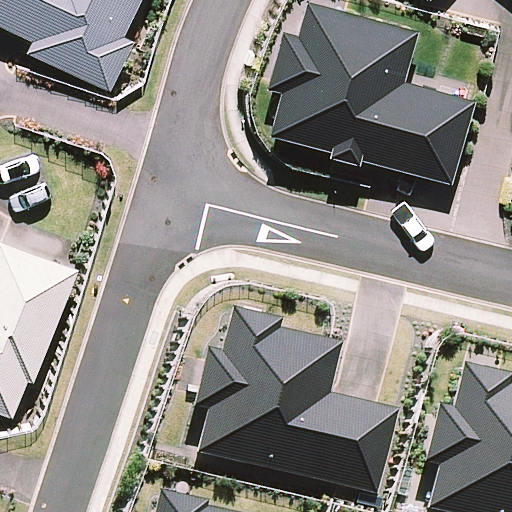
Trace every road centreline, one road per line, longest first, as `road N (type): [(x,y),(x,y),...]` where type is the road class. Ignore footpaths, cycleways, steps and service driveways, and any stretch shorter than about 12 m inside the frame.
road 1 (residential): [(162,195),(511,281)]
road 2 (residential): [(60,511),(162,195)]
road 3 (residential): [(162,195),(203,40),(227,0)]
